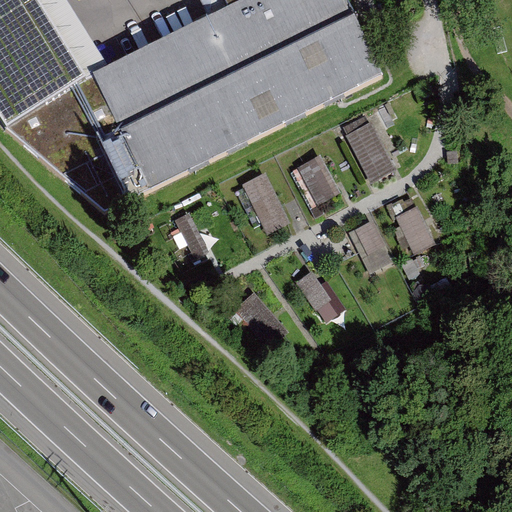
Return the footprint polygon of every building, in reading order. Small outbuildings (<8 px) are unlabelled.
[(0,0),(0,113),(7,125),(87,76),(40,0),(0,0)] [(40,0),(87,76),(107,64),(67,0),(40,0)] [(376,80),(334,0),(253,0),(91,84),(150,197),(376,80)] [(85,98),(33,132),(119,208),(142,198),(85,98)] [(367,118),(342,130),(347,138),(370,183),(396,172),(372,126),(367,118)] [(322,158),(291,173),(316,221),(327,217),(320,206),(340,196),(322,158)] [(265,177),(242,187),(268,240),(291,228),(265,177)] [(419,210),(396,219),(415,259),(437,249),(419,210)] [(373,226),(350,236),(372,277),(395,264),(373,226)] [(234,227),(223,231),(232,243),(238,238),(234,227)] [(313,275),(295,285),(316,312),(328,301),(313,275)] [(255,295),(237,313),(274,357),(290,338),(255,295)]
